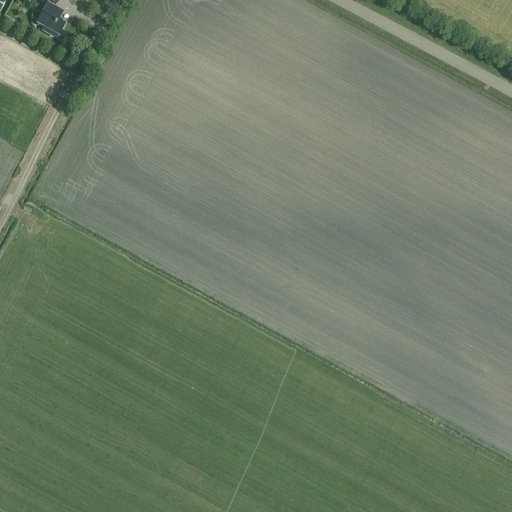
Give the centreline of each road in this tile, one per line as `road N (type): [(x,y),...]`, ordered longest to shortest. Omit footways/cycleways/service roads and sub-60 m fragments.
road 1 (unclassified): [(511,90),(340,0)]
road 2 (track): [(79,68),(0,226)]
